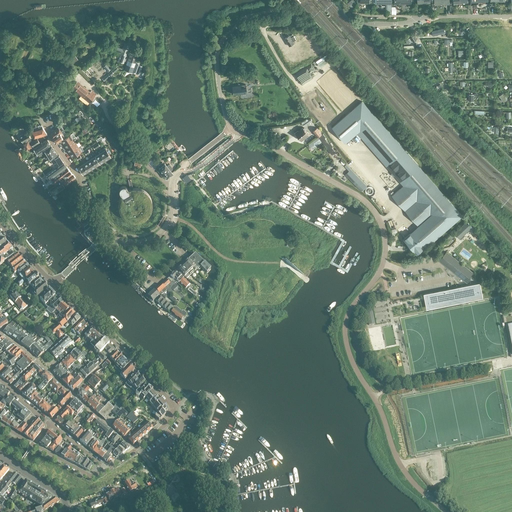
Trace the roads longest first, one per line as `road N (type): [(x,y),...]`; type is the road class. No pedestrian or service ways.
road 1 (unclassified): [(444,511),(410,482),(347,350),(346,315),(382,264),(378,218),(362,198),(236,130)]
road 2 (unclassified): [(230,127),(216,62),(220,44),(236,30),(511,15)]
road 3 (residential): [(134,449),(163,427),(173,406),(52,285)]
road 4 (residential): [(116,242),(158,282),(187,257),(162,230)]
